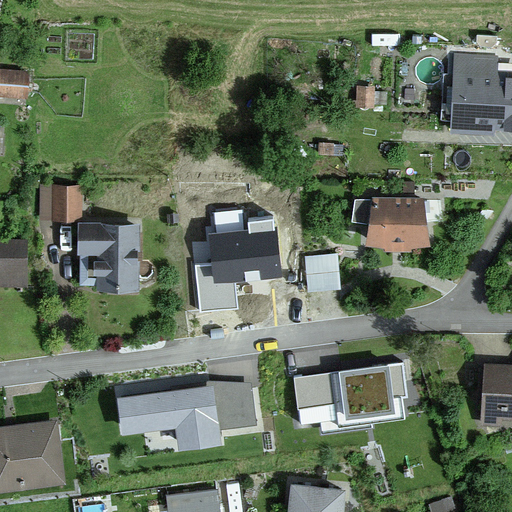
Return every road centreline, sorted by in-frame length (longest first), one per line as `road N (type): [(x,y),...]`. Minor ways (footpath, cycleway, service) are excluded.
road 1 (residential): [(445,320),(0,377)]
road 2 (unclassified): [(511,201),(445,320)]
